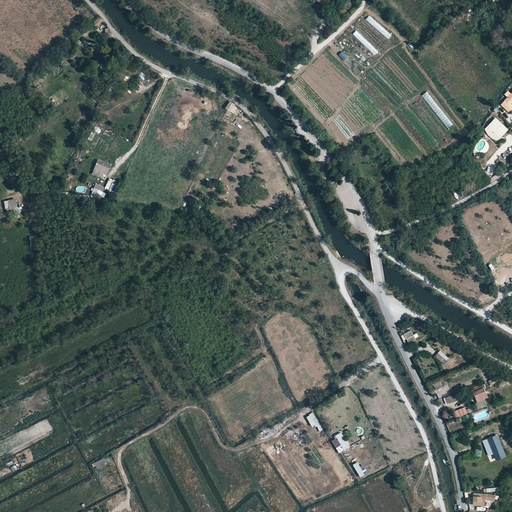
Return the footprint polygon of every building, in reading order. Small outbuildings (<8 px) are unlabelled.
[(99,17),(92,24),(96,28),(103,21),(99,17)] [(346,37),(342,41),(349,49),(353,45),(346,37)] [(363,63),(367,58),(356,50),(353,55),(363,63)] [(116,104),(119,107),(121,105),(129,96),(126,93),(116,104)] [(511,93),(500,105),(508,113),(511,109),(508,105),(511,101),(511,93)] [(123,108),(131,99),(129,96),(121,105),(123,108)] [(492,138),(497,140),(500,139),(505,134),(508,130),(495,118),(485,129),(488,135),(492,138)] [(511,135),(511,134),(494,153),(499,158),(511,143),(511,135)] [(95,161),(94,164),(108,170),(110,167),(95,161)] [(91,169),(106,176),(108,170),(94,164),(91,169)] [(105,188),(115,192),(119,181),(109,178),(105,188)] [(100,198),(104,186),(95,184),(91,196),(100,198)] [(5,200),(6,213),(21,212),(20,203),(17,203),(16,199),(5,200)] [(404,334),(406,339),(413,335),(410,331),(404,334)] [(444,364),(449,358),(440,350),(435,356),(444,364)] [(436,391),(443,387),(439,381),(433,384),(436,391)] [(484,388),(475,391),(477,397),(482,395),(483,398),(487,397),(484,388)] [(457,393),(444,398),(446,405),(460,400),(457,393)] [(314,412),(307,416),(313,428),(317,426),(320,431),(323,430),(314,412)] [(283,432),(289,442),(296,439),(301,449),(307,446),(297,425),(283,432)] [(268,427),(255,436),(257,439),(263,434),(265,436),(275,429),(273,426),(269,429),(268,427)] [(342,432),(337,436),(346,450),(351,447),(342,432)] [(484,441),(486,444),(489,443),(494,454),(496,458),(504,455),(496,435),(484,441)] [(494,454),(489,443),(486,444),(490,456),(494,454)] [(93,467),(96,466),(97,468),(110,463),(107,457),(92,464),(93,467)] [(359,463),(355,465),(362,476),(366,474),(359,463)] [(474,492),(472,504),(482,505),(484,499),(492,500),(493,495),(484,494),(474,492)]
